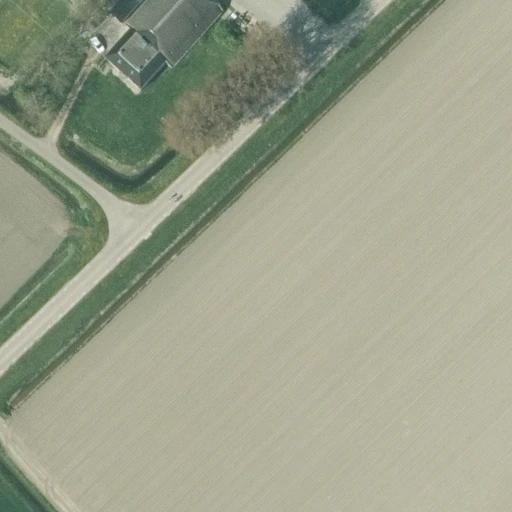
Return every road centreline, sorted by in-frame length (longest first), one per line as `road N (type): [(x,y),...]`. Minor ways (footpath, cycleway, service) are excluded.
road 1 (tertiary): [(139,228),(380,0)]
road 2 (tertiary): [(0,364),(139,228)]
road 3 (unclassified): [(139,228),(0,120)]
